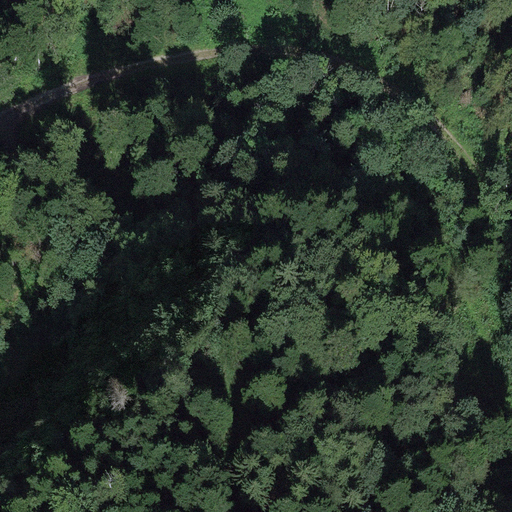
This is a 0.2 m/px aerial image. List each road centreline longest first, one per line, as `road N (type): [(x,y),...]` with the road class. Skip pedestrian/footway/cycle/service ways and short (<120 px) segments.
road 1 (track): [(511,225),(406,97),(331,60),(295,52),(205,51),(113,70),(0,121)]
road 2 (track): [(6,511),(16,489),(68,443),(184,379),(214,380),(231,397),(224,511)]
road 3 (track): [(362,73),(404,199),(457,269),(511,404)]
